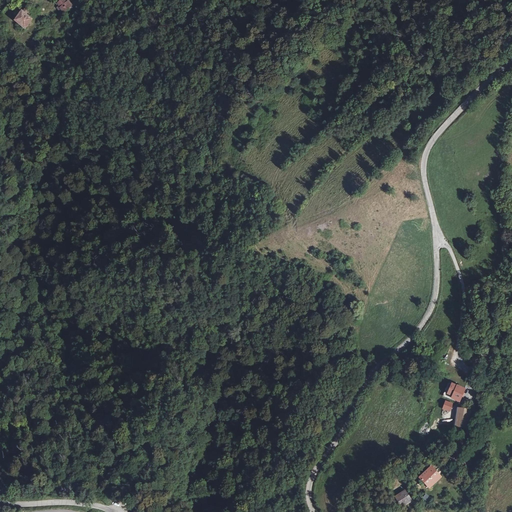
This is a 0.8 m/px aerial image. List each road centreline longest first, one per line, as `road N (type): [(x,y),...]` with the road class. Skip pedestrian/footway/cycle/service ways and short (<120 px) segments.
road 1 (tertiary): [(313,511),(311,476),(370,375),(413,337),(432,307),(435,239)]
road 2 (tertiary): [(435,239),(422,162),(427,146),(511,63)]
road 3 (residential): [(435,239),(447,246),(462,284),(457,360),(468,387)]
